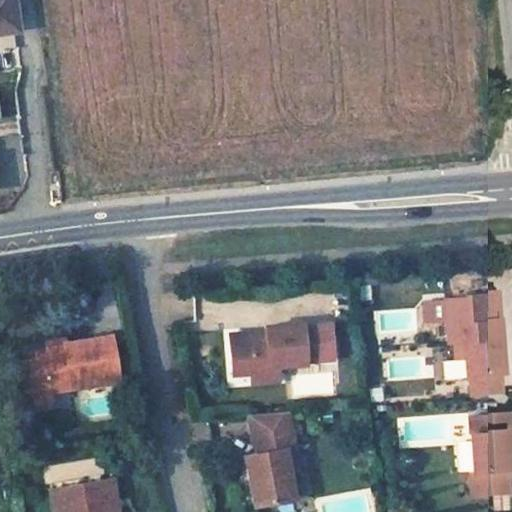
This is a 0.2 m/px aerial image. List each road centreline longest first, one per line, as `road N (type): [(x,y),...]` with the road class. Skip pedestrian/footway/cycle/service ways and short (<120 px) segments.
road 1 (secondary): [(134,220),(511,192)]
road 2 (residential): [(187,511),(134,220)]
road 3 (secondary): [(0,238),(134,220)]
road 4 (track): [(500,0),(511,130)]
